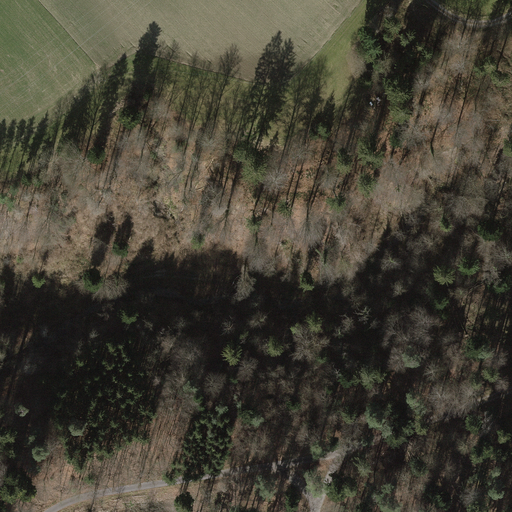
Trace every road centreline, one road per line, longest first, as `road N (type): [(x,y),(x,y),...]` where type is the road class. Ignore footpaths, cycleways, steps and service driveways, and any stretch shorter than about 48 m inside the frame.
road 1 (track): [(0,336),(141,277),(245,277),(304,288),(360,275)]
road 2 (track): [(0,178),(30,173),(140,81),(235,121)]
road 3 (track): [(511,387),(349,448),(315,502)]
road 4 (track): [(49,511),(97,494),(270,465)]
